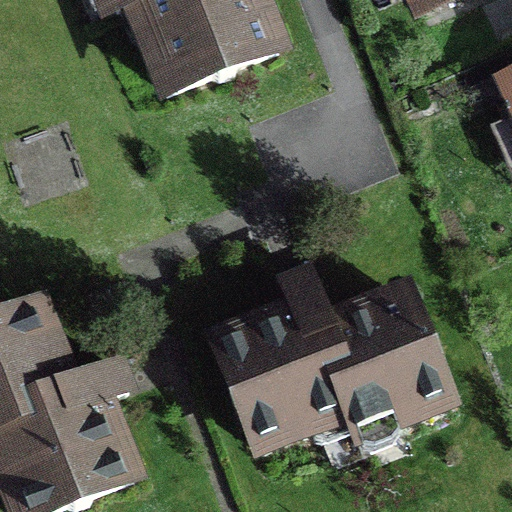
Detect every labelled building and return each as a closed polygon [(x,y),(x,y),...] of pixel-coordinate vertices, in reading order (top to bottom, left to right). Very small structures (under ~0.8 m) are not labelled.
[(89,0),(101,30),(122,22),(162,121),(293,69),(265,0),(89,0)] [(415,0),(419,9),(439,0),(415,0)] [(511,69),(496,76),(511,116),(511,69)] [(412,301),(330,332),(315,292),(280,305),(288,325),(207,356),(255,481),(346,446),(354,467),(461,426),(412,301)] [(0,511),(128,511),(150,504),(117,414),(133,408),(121,376),(74,393),(46,316),(0,332),(0,511)]
